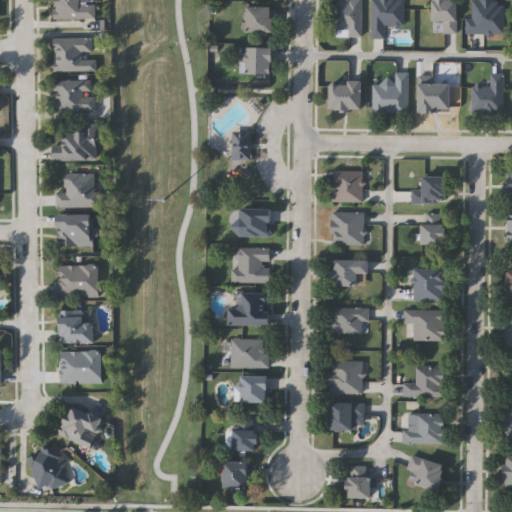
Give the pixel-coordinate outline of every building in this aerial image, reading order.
[(94,0),(94,2),(96,2),(96,19),(55,19),(55,0),(94,0)] [(339,0),(364,0),(364,36),(350,36),(350,30),(339,30),(339,0)] [(373,38),(373,0),(406,0),(406,25),(387,25),(387,38),(373,38)] [(435,22),(435,0),(460,0),(460,33),(446,33),(446,22),(435,22)] [(507,0),(507,34),(471,34),(471,0),(507,0)] [(276,7),(276,32),(249,32),(249,7),(276,7)] [(95,72),(55,72),(55,38),(95,38),(95,72)] [(245,48),(276,48),(276,74),(245,74),(245,48)] [(411,113),(375,113),(375,82),(396,82),(396,72),(411,72),(411,113)] [(474,86),(492,86),(493,73),(506,73),(505,114),(473,113),(474,86)] [(96,79),(95,112),(56,112),(56,79),(96,79)] [(365,82),(365,110),(333,110),(333,82),(365,82)] [(420,113),(420,83),(454,83),(454,113),(420,113)] [(53,161),(53,139),(76,139),(76,125),(98,125),(98,161),(53,161)] [(254,160),(233,160),(233,132),(254,132),(254,160)] [(335,202),(335,171),(366,171),(366,202),(335,202)] [(57,207),(57,193),(66,193),(66,173),(100,173),(100,207),(57,207)] [(414,190),(426,190),(426,176),(450,176),(450,203),(414,203),(414,190)] [(236,209),(274,209),(274,237),(236,237),(236,209)] [(367,245),(334,245),(334,212),(367,212),(367,245)] [(424,245),(424,214),(447,214),(447,245),(424,245)] [(94,215),(94,247),(59,247),(59,215),(94,215)] [(273,283),(233,283),(233,269),(236,269),(236,248),(273,248),(273,264),(273,283)] [(372,273),(361,273),(361,286),(337,286),(337,261),(372,261),(372,273)] [(59,298),(59,266),(101,266),(101,298),(59,298)] [(447,267),(447,300),(416,300),(416,267),(447,267)] [(274,293),(273,325),(232,325),(232,307),(244,307),(245,292),(274,293)] [(370,333),(333,333),(333,308),(370,308),(370,333)] [(448,310),(448,341),(415,340),(415,324),(406,324),(406,310),(448,310)] [(86,311),(86,325),(96,325),(96,343),(62,343),(62,311),(86,311)] [(271,340),(271,367),(234,367),(234,340),(271,340)] [(103,384),(62,384),(62,351),(103,351),(103,384)] [(365,394),(334,394),(334,361),(365,361),(365,394)] [(406,397),(406,383),(419,383),(419,366),(446,366),(446,397),(406,397)] [(271,403),(243,403),(243,376),(271,376),(271,403)] [(367,403),(367,430),(333,430),(333,403),(367,403)] [(104,419),(93,448),(60,435),(71,406),(104,419)] [(408,443),(408,414),(447,414),(446,444),(408,443)] [(262,451),(235,451),(235,446),(231,446),(231,436),(237,436),(237,425),(262,425),(262,451)] [(28,456),(57,445),(71,481),(42,492),(28,456)] [(444,490),(410,484),(415,457),(448,463),(444,490)] [(252,489),(227,489),(227,462),(252,462),(252,489)] [(352,498),(352,466),(373,466),(373,498),(352,498)]
